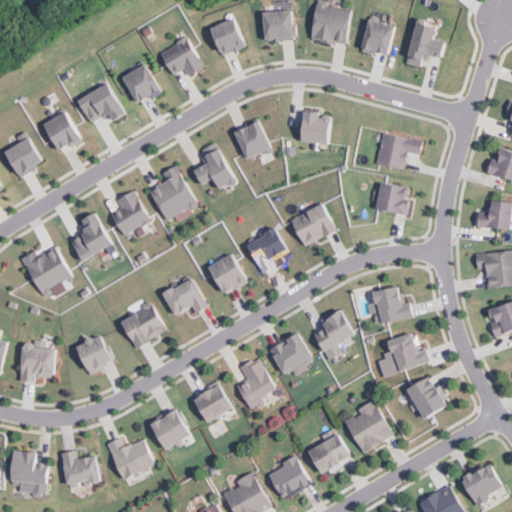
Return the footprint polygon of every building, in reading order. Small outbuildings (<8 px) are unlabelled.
[(353,8),(329,5),(330,0),(317,0),(313,40),(349,43),(353,8)] [(265,11),(266,40),(296,39),(295,10),(265,11)] [(248,45),(235,17),(212,28),(224,55),(248,45)] [(364,50),(390,55),(396,24),(370,19),(364,50)] [(408,63),(423,66),(426,53),(442,57),(446,41),(435,39),(438,27),(417,22),(408,63)] [(176,78),(187,73),(188,75),(205,68),(191,38),(163,50),(176,78)] [(140,103),(163,90),(147,63),(124,76),(140,103)] [(92,123),(110,112),(114,120),(126,113),(110,82),(79,99),(92,123)] [(80,140),(67,109),(44,119),(57,150),(80,140)] [(327,119),(330,120),(330,118),(332,117),(337,117),(338,119),(338,120),(335,145),(309,142),(312,118),(312,112),(327,113),(327,119)] [(249,159),(273,148),(261,120),(236,131),(249,159)] [(427,141),(424,155),(413,153),(409,170),(382,164),(388,133),(415,138),(427,141)] [(4,150),(19,176),(43,162),(28,136),(4,150)] [(511,147),(511,175),(498,171),(489,168),(493,156),(502,159),(506,146),(511,147)] [(210,161),(195,169),(203,184),(215,178),(221,189),(238,180),(220,148),(207,155),(210,161)] [(167,220),(198,204),(178,165),(164,172),(168,180),(151,188),(167,220)] [(415,201),(413,215),(409,214),(383,209),(389,182),(414,188),(412,200),(415,201)] [(124,234),(151,221),(136,189),(119,198),(124,208),(114,213),(124,234)] [(511,198),(510,227),(491,225),(480,224),(481,210),(492,211),(493,197),(511,198)] [(344,230),(329,238),(328,236),(310,245),(297,221),(330,204),(343,228),(344,230)] [(87,229),(71,236),(82,259),(113,245),(98,212),(83,219),(87,229)] [(282,267),(271,273),(268,267),(256,247),(273,236),(272,234),(282,228),(283,231),(295,251),(278,261),(282,267)] [(73,276),(57,247),(38,257),(34,251),(22,257),(44,297),(54,292),(56,295),(66,290),(62,282),(73,276)] [(511,248),(511,285),(490,286),(488,249),(511,248)] [(217,269),(240,255),(254,280),(231,294),(217,269)] [(199,280),(210,299),(215,306),(202,314),(198,307),(182,316),(171,296),(170,294),(180,289),(181,290),(199,280)] [(404,288),(408,307),(416,305),(419,318),(411,320),(389,325),(388,322),(383,324),(380,322),(379,318),(380,316),(382,315),(386,314),(386,313),(375,316),(373,305),(384,303),(382,293),(404,288)] [(511,326),(504,330),(496,333),(492,323),(500,320),(494,306),(511,298),(511,326)] [(155,304),(157,306),(158,306),(171,329),(153,340),(155,342),(143,349),(141,346),(128,323),(149,311),(147,308),(147,306),(152,303),(155,304)] [(343,352),(332,359),(326,349),(315,331),(332,321),(329,315),(341,307),(345,313),(356,331),(338,342),(343,352)] [(300,333),(313,353),(286,370),(273,350),(272,348),(283,341),(284,343),(290,339),(288,337),(298,330),(300,333)] [(416,331),(423,352),(430,350),(433,362),(385,377),(379,360),(386,358),(384,353),(392,350),(389,340),(416,331)] [(107,337),(118,361),(104,367),(105,370),(95,375),(94,372),(83,348),(92,344),(94,338),(100,340),(107,337)] [(6,369),(5,375),(0,373),(0,339),(13,343),(6,369)] [(39,347),(39,349),(61,350),(59,376),(55,376),(55,379),(41,378),(41,375),(39,375),(39,383),(26,382),(27,374),(28,348),(30,349),(30,347),(32,344),(37,345),(39,347)] [(266,400),(253,408),(251,404),(239,385),(249,378),(243,368),(260,358),(267,368),(278,387),(264,396),(266,400)] [(426,420),(409,390),(430,378),(436,389),(441,387),(447,399),(445,400),(448,407),(426,420)] [(222,412),(222,417),(217,416),(210,420),(196,398),(220,383),(234,405),(222,412)] [(375,402),(395,436),(365,454),(346,422),(355,417),(357,420),(362,416),(359,411),(375,402)] [(191,433),(167,447),(153,424),(177,409),(191,433)] [(310,453),(339,435),(352,456),(340,463),(343,468),(332,475),(330,472),(324,476),(310,453)] [(123,437),(127,446),(143,438),(156,464),(127,479),(113,453),(109,445),(123,437)] [(50,465),(49,493),(15,492),(16,464),(16,449),(39,450),(39,465),(50,465)] [(77,450),(79,458),(96,455),(100,479),(70,484),(66,460),(64,452),(77,450)] [(296,457),(313,485),(291,498),(289,495),(284,499),(270,477),(285,467),(284,465),(296,457)] [(491,498),(480,504),(478,501),(477,501),(465,479),(490,465),(503,486),(489,494),(491,498)] [(217,466),(221,472),(215,476),(211,470),(217,466)] [(254,475),(274,507),(266,511),(235,511),(225,495),(234,489),(235,492),(242,488),(240,483),(254,475)] [(465,511),(425,511),(421,505),(428,501),(427,500),(439,492),(440,494),(452,487),(465,511)]
